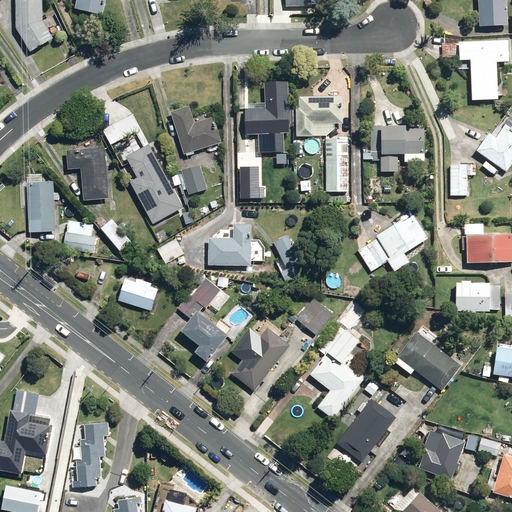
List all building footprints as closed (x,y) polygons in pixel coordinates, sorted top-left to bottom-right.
[(17,0),(18,28),(32,51),(55,38),(44,20),(43,0),(17,0)] [(74,0),(73,10),(103,16),(106,0),(74,0)] [(479,0),(481,28),(509,26),(508,2),(510,2),(510,0),(479,0)] [(472,59),(474,100),(500,99),(499,62),(511,62),(511,39),(463,41),(463,34),(445,34),(446,43),(441,44),(442,58),(462,57),(462,60),(472,59)] [(247,136),(285,134),(289,134),(288,83),(266,84),(267,104),(247,104),(247,109),(246,109),(247,136)] [(298,135),(313,135),(314,125),(313,123),(343,123),(343,99),(302,99),(302,109),(298,109),(298,135)] [(171,111),(186,154),(223,142),(215,116),(214,116),(211,106),(193,112),(191,105),(171,111)] [(147,203),(157,222),(182,209),(133,115),(103,131),(112,149),(123,144),(121,140),(136,132),(144,148),(126,158),(149,202),(147,203)] [(383,160),(383,171),(399,171),(399,154),(427,154),(427,127),(409,128),(409,125),(372,125),(372,151),(365,151),(366,160),(383,160)] [(480,151),(508,171),(511,166),(511,128),(508,125),(499,138),(492,134),(480,151)] [(259,145),(259,154),(285,153),(285,135),(275,135),(276,145),(259,145)] [(326,139),(327,192),(350,192),(349,139),(326,139)] [(82,170),(84,202),(110,200),(106,148),(67,151),(69,170),(82,170)] [(238,154),(240,179),(259,178),(258,153),(238,154)] [(451,196),(468,196),(468,175),(477,175),(477,164),(451,164),(451,196)] [(180,173),(187,198),(191,197),(191,195),(209,189),(201,165),(183,170),(184,172),(180,173)] [(172,174),(176,186),(182,184),(179,172),(172,174)] [(27,183),(28,234),(55,233),(54,182),(27,183)] [(211,201),(213,209),(219,207),(217,199),(211,201)] [(330,204),(331,217),(342,217),(341,203),(330,204)] [(390,261),(397,272),(413,262),(407,253),(431,238),(416,215),(406,221),(405,218),(378,235),(379,237),(359,250),(373,272),(390,261)] [(102,228),(121,251),(133,241),(114,219),(102,228)] [(64,248),(95,253),(98,236),(93,236),(94,224),(70,220),(68,232),(66,231),(64,248)] [(470,249),(470,263),(511,261),(511,233),(485,234),(484,223),(464,224),(465,235),(463,235),(463,250),(470,249)] [(210,265),(253,266),(254,224),(236,224),(235,238),(211,238),(210,265)] [(283,271),(288,281),(300,275),(295,265),(303,261),(290,235),(275,242),(288,268),(283,271)] [(159,251),(166,264),(185,253),(178,240),(159,251)] [(68,270),(77,273),(80,263),(70,261),(68,270)] [(120,300),(153,311),(160,288),(127,278),(120,300)] [(217,287),(228,288),(229,280),(218,279),(217,287)] [(192,320),(203,306),(206,309),(220,291),(206,280),(191,299),(188,296),(178,309),(192,320)] [(469,313),(478,314),(478,311),(492,312),(492,310),(501,310),(501,286),(492,285),(492,283),(475,282),(475,281),(464,280),(464,282),(458,282),(458,310),(469,311),(469,313)] [(240,292),(248,293),(249,284),(240,283),(240,292)] [(298,319),(318,335),(336,313),(316,297),(299,318),(294,314),(289,320),(294,324),(298,319)] [(319,407),(335,419),(368,376),(356,368),(354,370),(349,366),(355,359),(351,356),(363,340),(351,330),(367,309),(353,299),(336,321),(339,323),(319,349),(327,355),(312,374),(332,390),(319,407)] [(199,316),(186,334),(203,347),(197,355),(207,363),(227,337),(199,316)] [(312,344),(316,348),(335,326),(333,324),(329,328),(328,327),(323,333),(322,332),(312,344)] [(233,373),(256,391),(264,381),(266,382),(274,371),(272,370),(292,345),(270,327),(233,373)] [(401,358),(398,362),(413,374),(416,370),(444,391),(464,366),(419,331),(399,356),(401,358)] [(495,374),(511,376),(511,347),(500,346),(495,374)] [(483,375),(491,377),(492,366),(485,365),(483,375)] [(365,389),(374,396),(381,387),(372,381),(365,389)] [(338,443),(363,463),(398,417),(373,398),(338,443)] [(0,443),(0,469),(20,473),(25,451),(45,455),(50,429),(28,425),(29,417),(11,414),(5,445),(0,443)] [(75,479),(75,485),(99,483),(98,475),(104,474),(102,454),(107,453),(105,433),(111,433),(110,419),(85,421),(87,436),(82,436),(84,457),(78,458),(80,478),(75,479)] [(428,453),(421,469),(450,480),(464,445),(444,437),(437,456),(428,453)] [(495,493),(511,498),(511,455),(507,454),(495,493)] [(24,467),(21,484),(36,487),(39,470),(24,467)] [(374,487),(377,489),(382,483),(379,480),(374,487)] [(140,511),(139,501),(144,501),(143,496),(146,495),(144,484),(135,485),(136,495),(119,497),(120,506),(115,506),(116,511),(140,511)] [(2,511),(6,511),(38,511),(42,493),(6,486),(2,511)] [(404,511),(444,511),(423,492),(421,494),(415,488),(400,505),(406,511),(404,511)] [(196,511),(199,504),(169,496),(164,511),(196,511)]
